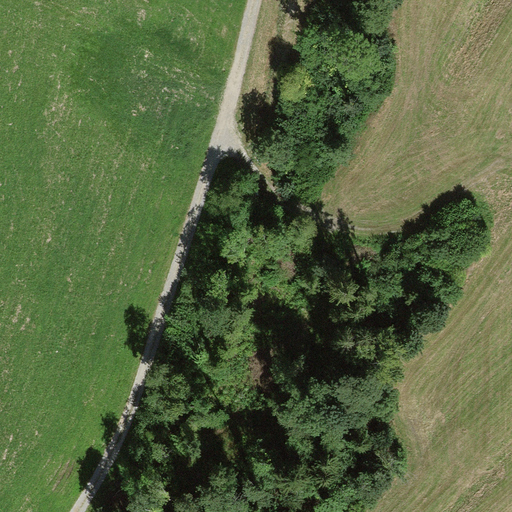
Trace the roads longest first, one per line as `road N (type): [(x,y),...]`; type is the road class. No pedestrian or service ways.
road 1 (track): [(254,0),(218,149),(124,411),(59,511)]
road 2 (track): [(511,158),(402,230),(335,230)]
road 3 (track): [(218,149),(279,200),(335,230)]
